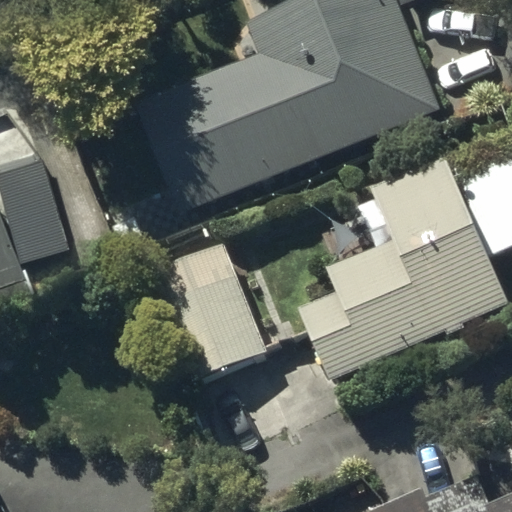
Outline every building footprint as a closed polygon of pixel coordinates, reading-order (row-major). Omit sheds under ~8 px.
[(141,113),(185,221),(443,116),(403,16),(443,0),(324,0),(251,30),(264,63),(141,113)] [(337,390),(511,312),(511,311),(511,304),(494,263),(511,255),(511,145),(452,172),(449,164),(376,197),(381,209),(364,216),(381,255),(332,277),(343,301),(305,318),(337,390)] [(0,281),(22,272),(0,219),(0,281)] [(273,361),(226,251),(134,290),(182,400),(273,361)] [(511,511),(511,508),(502,511),(495,511),(484,485),(432,507),(428,497),(394,511),(511,511)]
